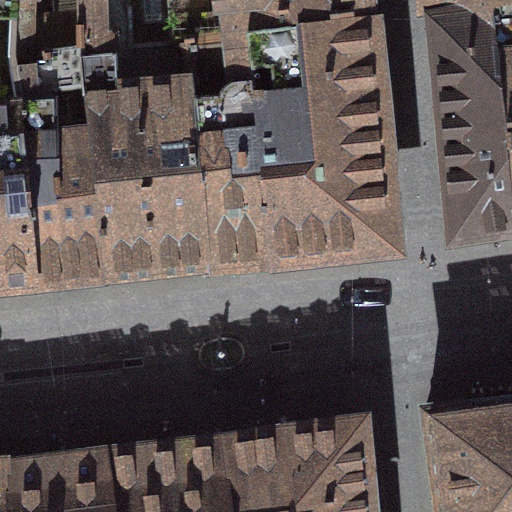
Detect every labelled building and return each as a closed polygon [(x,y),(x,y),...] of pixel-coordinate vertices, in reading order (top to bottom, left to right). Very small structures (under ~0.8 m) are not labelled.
[(0,0),(0,9),(14,9),(14,0),(0,0)] [(84,45),(84,34),(83,0),(14,0),(14,9),(14,25),(17,65),(19,65),(19,57),(26,56),(25,55),(56,50),(84,45)] [(130,0),(83,0),(84,34),(84,45),(84,69),(85,83),(107,270),(156,265),(205,259),(186,49),(172,50),(172,45),(158,46),(158,50),(131,52),(129,7),(130,5),(130,0)] [(169,0),(130,0),(130,5),(129,7),(131,52),(158,50),(158,46),(172,45),(169,0)] [(169,0),(172,45),(172,50),(186,49),(186,42),(183,43),(180,0),(169,0)] [(180,0),(183,43),(186,42),(249,28),(364,16),(361,0),(180,0)] [(435,0),(437,26),(482,18),(480,0),(435,0)] [(480,0),(482,18),(437,26),(454,212),(456,233),(486,229),(511,224),(511,184),(496,36),(493,0),(480,0)] [(511,0),(493,0),(496,36),(511,184),(511,0)] [(18,95),(17,65),(14,25),(14,9),(0,9),(0,281),(34,278),(32,255),(20,137),(18,95)] [(270,253),(328,247),(387,240),(385,219),(376,129),(364,16),(249,28),(270,253)] [(237,256),(270,253),(249,28),(186,42),(186,49),(205,259),(237,256)] [(56,50),(25,55),(26,56),(43,53),(44,62),(26,65),(26,79),(20,79),(19,65),(17,65),(18,95),(20,137),(32,255),(34,278),(71,274),(107,270),(85,83),(84,69),(84,45),(56,50)] [(511,511),(511,398),(498,401),(428,410),(431,430),(439,495),(438,495),(440,511),(511,511)] [(365,511),(360,450),(358,424),(321,428),(284,433),(293,511),(365,511)] [(224,469),(229,511),(293,511),(284,433),(253,438),(221,443),(224,469)] [(107,456),(111,511),(229,511),(224,469),(221,443),(164,450),(107,456)] [(111,511),(107,456),(58,463),(8,469),(9,494),(10,511),(111,511)] [(0,511),(10,511),(9,494),(8,469),(0,469),(0,511)]
